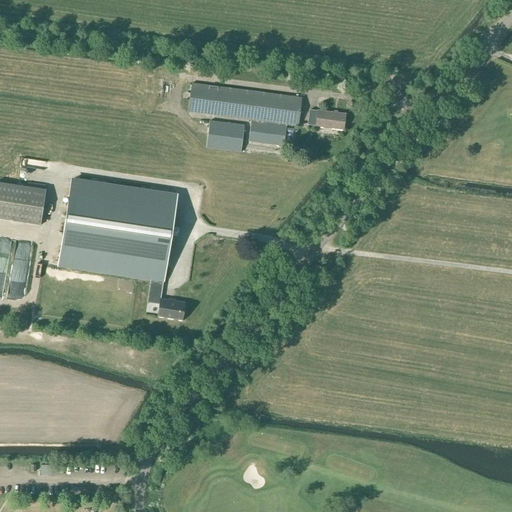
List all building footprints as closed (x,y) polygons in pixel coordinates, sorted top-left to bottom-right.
[(187,112),(251,120),(286,125),(298,126),(301,98),(191,84),(187,112)] [(315,127),(343,131),(345,114),(318,110),(318,111),(310,110),(308,124),(315,125),(315,127)] [(209,120),(206,148),(240,152),(244,125),(209,120)] [(283,146),(286,125),(251,120),(248,141),(283,146)] [(72,179),(59,264),(151,279),(148,302),(159,304),(157,316),(182,320),(185,303),(161,299),(164,280),(165,281),(172,232),(178,195),(72,179)] [(45,189),(0,181),(0,219),(40,225),(45,189)] [(21,247),(26,249),(29,242),(23,240),(21,247)] [(8,247),(0,245),(0,262),(5,263),(8,247)] [(184,289),(196,290),(197,273),(184,273),(184,289)] [(40,465),(40,475),(51,475),(51,465),(40,465)]
